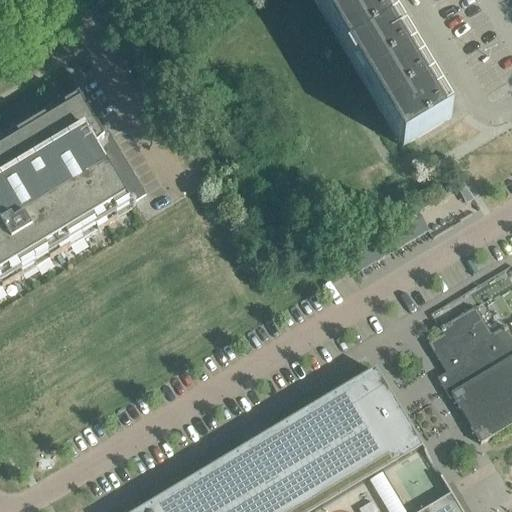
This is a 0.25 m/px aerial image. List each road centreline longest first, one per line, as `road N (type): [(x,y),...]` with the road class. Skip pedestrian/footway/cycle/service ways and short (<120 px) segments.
road 1 (residential): [(511,215),(7,511)]
road 2 (residential): [(93,0),(89,31),(185,200)]
road 3 (residential): [(483,112),(412,0)]
